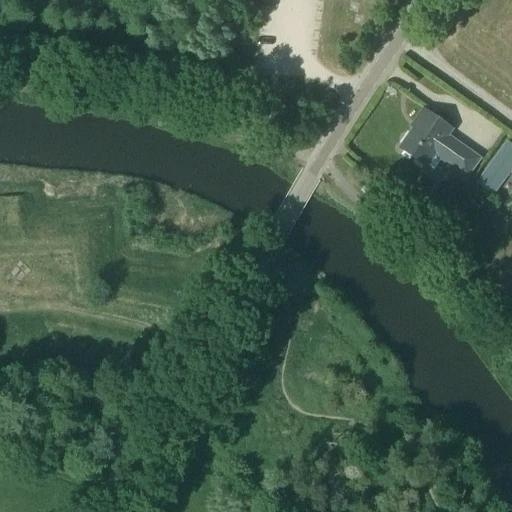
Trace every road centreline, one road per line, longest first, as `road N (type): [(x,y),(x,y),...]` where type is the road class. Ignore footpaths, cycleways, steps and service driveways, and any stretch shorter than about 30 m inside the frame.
road 1 (unclassified): [(118,511),(317,164)]
road 2 (unclassified): [(424,0),(317,164)]
road 3 (track): [(126,498),(0,462)]
